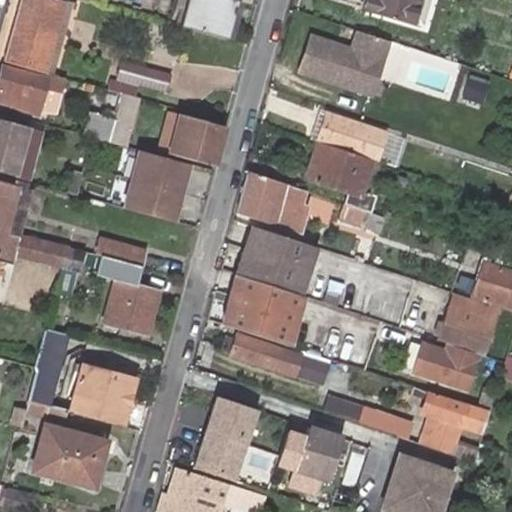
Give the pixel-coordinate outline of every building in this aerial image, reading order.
[(20,0),(5,60),(44,71),(62,0),(20,0)] [(62,0),(44,71),(56,74),(76,1),(72,0),(62,0)] [(191,0),(189,28),(237,32),(239,0),(191,0)] [(415,29),(422,0),(370,0),(366,16),(415,29)] [(391,42),(355,30),(349,46),(308,32),(295,74),(371,100),(391,42)] [(165,88),(168,75),(119,61),(115,74),(111,89),(123,92),(135,95),(139,81),(165,88)] [(0,104),(38,115),(48,77),(4,65),(0,78),(0,104)] [(111,89),(115,74),(106,72),(102,86),(107,88),(111,89)] [(57,80),(48,77),(38,115),(47,118),(57,80)] [(123,92),(111,89),(107,88),(102,108),(96,107),(88,135),(109,141),(116,116),(123,92)] [(123,92),(116,116),(129,120),(136,96),(135,95),(123,92)] [(171,111),(161,148),(213,162),(223,126),(171,111)] [(326,113),(316,142),(379,163),(388,134),(326,113)] [(129,120),(116,116),(109,141),(123,145),(129,120)] [(0,170),(17,175),(30,128),(0,120),(0,170)] [(44,132),(30,128),(17,175),(31,179),(44,132)] [(388,134),(379,163),(382,164),(389,166),(399,137),(388,134)] [(379,163),(316,142),(304,178),(347,193),(343,204),(372,213),(376,202),(369,200),(382,164),(379,163)] [(206,188),(211,168),(187,162),(182,181),(206,188)] [(301,189),(248,171),(236,212),(287,230),(301,189)] [(78,271),(84,251),(17,233),(4,229),(16,186),(0,181),(0,262),(3,251),(78,271)] [(28,190),(22,189),(16,186),(4,229),(17,233),(28,190)] [(372,213),(343,204),(338,219),(377,234),(382,217),(372,213)] [(250,228),(241,259),(269,268),(312,263),(316,249),(250,228)] [(84,251),(106,257),(135,265),(141,246),(90,231),(84,251)] [(511,246),(506,244),(502,257),(511,260),(511,246)] [(135,265),(106,257),(101,277),(109,280),(99,319),(143,332),(154,291),(130,284),(135,265)] [(269,268),(241,259),(236,272),(303,292),(312,263),(269,268)] [(511,299),(511,269),(484,261),(471,300),(499,309),(508,312),(511,299)] [(303,292),(236,272),(218,324),(290,346),(303,292)] [(471,300),(451,293),(435,341),(483,357),(499,309),(471,300)] [(31,401),(33,402),(52,405),(66,336),(45,331),(31,401)] [(326,365),(237,335),(231,354),(320,383),(326,365)] [(468,364),(416,346),(408,372),(459,390),(468,364)] [(511,356),(504,355),(497,374),(511,378),(511,356)] [(485,363),(471,407),(482,411),(498,366),(485,363)] [(132,378),(79,364),(67,409),(73,411),(120,424),(132,378)] [(411,387),(395,381),(388,400),(405,406),(411,387)] [(471,407),(425,392),(419,412),(425,414),(433,416),(423,446),(438,451),(468,461),(473,448),(454,443),(460,425),(478,431),(485,412),(482,411),(471,407)] [(322,395),(317,410),(352,422),(357,406),(322,395)] [(257,411),(214,397),(190,469),(233,483),(257,411)] [(33,402),(31,409),(71,419),(73,411),(67,409),(52,405),(33,402)] [(357,406),(352,422),(396,436),(401,421),(357,406)] [(433,416),(425,414),(415,443),(423,446),(433,416)] [(101,460),(107,440),(48,424),(35,470),(85,484),(92,458),(101,460)] [(343,436),(308,425),(292,473),(327,484),(343,436)] [(385,511),(431,511),(444,474),(392,456),(375,508),(385,511)] [(92,458),(85,484),(94,487),(101,460),(92,458)] [(155,511),(226,511),(234,491),(179,473),(171,496),(159,493),(154,511),(155,511)] [(36,491),(13,485),(8,502),(32,509),(36,491)] [(475,511),(480,499),(463,494),(456,511),(475,511)]
